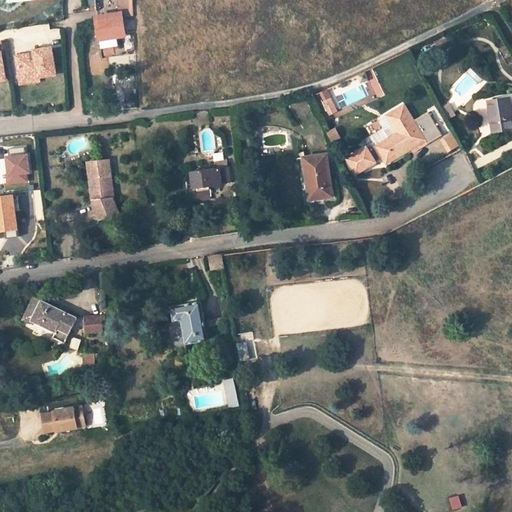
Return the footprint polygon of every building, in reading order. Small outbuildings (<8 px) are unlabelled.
[(122,16),(133,16),(132,0),(118,0),(119,15),(122,15),(122,16)] [(119,15),(97,19),(97,21),(102,48),(119,45),(118,35),(125,34),(122,16),(122,15),(119,15)] [(31,52),(17,55),(21,76),(31,74),(32,79),(41,78),(40,74),(56,71),(52,46),(35,48),(36,56),(32,57),(31,52)] [(437,98),(441,105),(442,107),(447,104),(442,95),(437,98)] [(496,120),(492,121),(493,131),(511,128),(511,112),(511,109),(510,97),(493,100),(496,120)] [(331,114),(337,111),(332,101),(326,104),(331,114)] [(383,157),(386,162),(387,162),(412,147),(425,139),(428,143),(442,134),(433,119),(430,121),(426,114),(414,121),(405,105),(389,115),(400,132),(376,146),(375,144),(349,159),(357,173),(383,157)] [(336,129),(329,132),(332,140),(340,135),(336,129)] [(451,132),(438,138),(445,153),(458,146),(451,132)] [(412,147),(414,151),(428,143),(425,139),(412,147)] [(322,192),(323,198),(333,197),(327,154),(304,157),(309,193),(322,192)] [(109,160),(89,162),(94,200),(95,206),(101,219),(119,211),(114,198),(109,160)] [(230,182),(228,166),(203,169),(199,170),(194,170),(194,173),(196,186),(196,188),(198,187),(198,191),(191,192),(192,200),(207,198),(206,195),(211,195),(210,186),(221,185),(220,183),(230,182)] [(196,186),(194,173),(186,174),(187,187),(196,186)] [(322,192),(309,193),(309,200),(323,198),(322,192)] [(0,230),(17,228),(13,195),(0,196),(0,230)] [(213,268),(225,266),(223,255),(211,257),(213,268)] [(36,313),(32,320),(56,332),(54,337),(65,342),(78,317),(34,296),(28,309),(36,313)] [(187,343),(208,339),(204,317),(201,302),(172,307),(175,320),(182,319),(187,343)] [(36,313),(28,309),(23,319),(31,323),(32,320),(36,313)] [(85,333),(107,331),(106,315),(85,316),(85,333)] [(87,366),(95,365),(94,352),(86,353),(87,366)] [(105,403),(103,393),(85,396),(87,406),(105,403)] [(54,412),(41,414),(44,431),(56,428),(57,431),(82,426),(79,405),(53,410),(54,412)]
